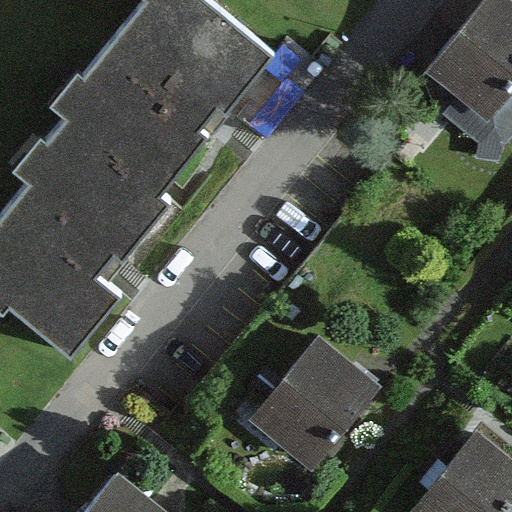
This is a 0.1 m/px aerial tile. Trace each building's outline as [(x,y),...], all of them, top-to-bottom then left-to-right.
[(138,0),(55,100),(168,194),(225,126),(280,59),(208,0),(138,0)] [(511,94),(511,9),(499,0),(475,0),(420,72),(489,125),(511,94)] [(112,261),(168,194),(55,100),(3,164),(29,185),(0,219),(0,315),(63,367),(123,295),(100,276),(112,261)] [(359,378),(309,338),(244,420),(313,475),(379,393),(359,378)] [(511,511),(511,460),(474,430),(409,511),(511,511)] [(157,511),(112,477),(84,511),(157,511)]
